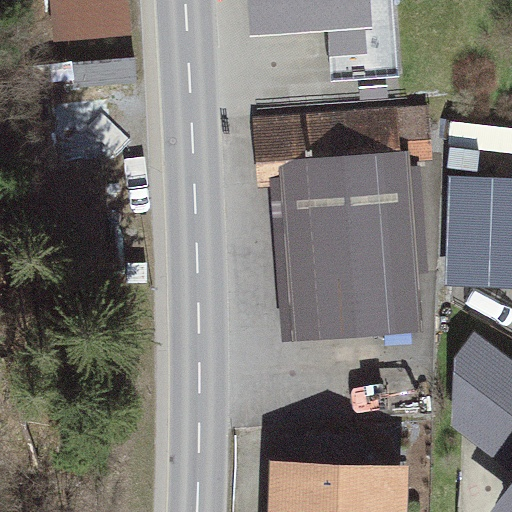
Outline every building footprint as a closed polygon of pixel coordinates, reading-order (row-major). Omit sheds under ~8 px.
[(126,0),(49,0),(53,37),(130,29),(126,0)] [(371,0),(251,0),(253,24),(372,15),(371,0)] [(57,164),(118,160),(114,95),(53,99),(57,164)] [(419,119),(248,125),(250,196),(264,195),(270,340),(404,336),(398,174),(421,173),(419,119)] [(511,172),(450,170),(446,282),(511,284),(511,172)] [(511,356),(475,328),(458,350),(451,423),(511,470),(511,356)] [(389,511),(391,468),(259,464),(257,511),(389,511)] [(511,511),(511,471),(482,511),(511,511)]
